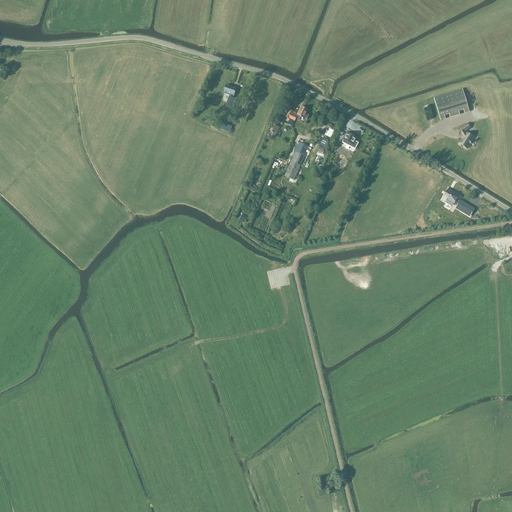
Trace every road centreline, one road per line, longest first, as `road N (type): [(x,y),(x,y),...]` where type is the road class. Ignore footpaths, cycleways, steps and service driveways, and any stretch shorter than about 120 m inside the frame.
road 1 (unclassified): [(511,211),(271,75),(145,38),(0,39)]
road 2 (track): [(251,511),(193,349),(280,328),(288,319),(279,274),(295,267)]
road 3 (track): [(494,502),(503,437),(495,268),(511,259)]
road 4 (track): [(295,267),(351,511)]
road 5 (track): [(511,223),(302,252),(295,267)]
